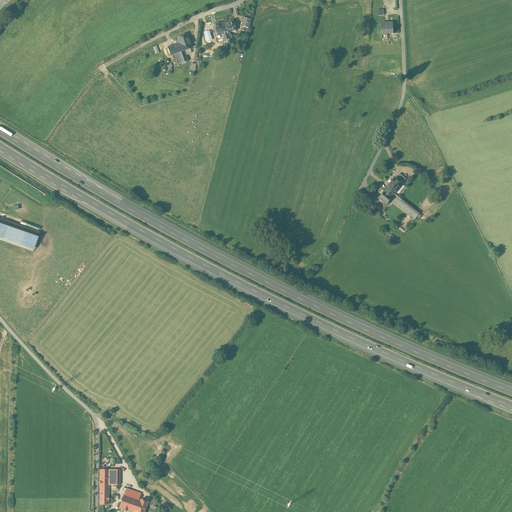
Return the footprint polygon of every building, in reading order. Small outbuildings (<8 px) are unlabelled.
[(249,28),(251,19),(243,18),(242,22),(243,22),(242,27),(249,28)] [(229,22),(224,23),(227,33),(229,32),(236,30),(235,28),(237,27),(236,23),(234,24),(233,20),(228,21),(229,22)] [(224,23),(221,24),(221,23),(215,25),(216,28),(215,29),(216,32),(217,32),(218,35),(225,34),(227,33),(224,23)] [(393,23),(386,24),(386,23),(381,24),(382,35),(382,34),(393,33),(393,34),(394,34),(393,23),(392,23),(393,23)] [(210,31),(205,33),(207,41),(213,39),(212,36),(213,35),(212,29),(209,30),(210,31)] [(182,51),(183,51),(190,48),(191,48),(186,34),(177,38),(179,44),(182,51)] [(179,44),(168,48),(170,55),(174,54),(182,51),(179,44)] [(183,51),(182,51),(174,54),(178,65),(187,62),(185,55),(184,54),(183,51)] [(416,217),(420,211),(396,193),(397,191),(399,192),(406,183),(404,182),(407,177),(400,172),(397,176),(394,174),(378,195),(389,204),(392,199),(416,217)] [(36,232),(0,219),(0,234),(32,245),(36,232)] [(109,470),(100,470),(100,484),(109,484),(109,470)] [(119,470),(110,470),(109,470),(109,484),(109,485),(119,485),(119,470)] [(109,484),(100,484),(100,504),(108,505),(109,485),(109,484)] [(141,493),(126,488),(124,495),(135,499),(139,500),(141,493)] [(135,499),(124,495),(121,504),(119,508),(130,511),(135,499)] [(139,500),(135,499),(130,511),(144,511),(148,502),(141,499),(141,501),(139,500)] [(154,499),(150,503),(154,507),(158,503),(154,499)]
